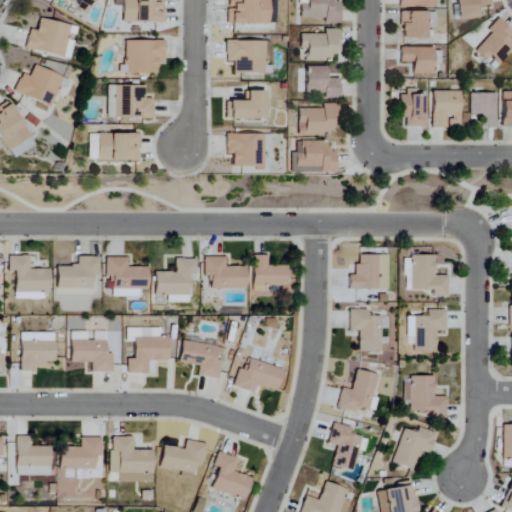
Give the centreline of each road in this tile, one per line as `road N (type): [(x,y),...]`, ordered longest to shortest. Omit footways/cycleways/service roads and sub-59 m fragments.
road 1 (residential): [(0,224),(476,228)]
road 2 (residential): [(294,444),(188,408),(0,405)]
road 3 (residential): [(265,511),(294,444),(310,376),(316,224)]
road 4 (residential): [(459,480),(474,442),(476,228)]
road 5 (residential): [(192,0),(191,124),(177,152)]
road 6 (residential): [(370,153),(366,0)]
road 7 (residential): [(370,153),(511,155)]
